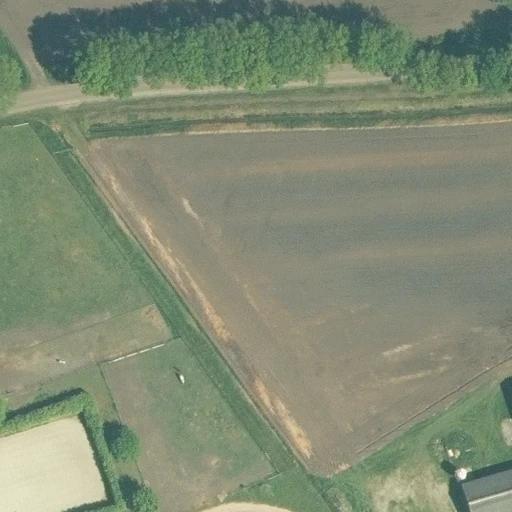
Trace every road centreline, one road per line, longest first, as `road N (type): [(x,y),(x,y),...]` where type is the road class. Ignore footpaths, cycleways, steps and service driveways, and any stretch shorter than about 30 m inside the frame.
road 1 (track): [(45,97),(311,461),(355,470),(483,411)]
road 2 (tertiary): [(0,105),(171,82),(511,59)]
